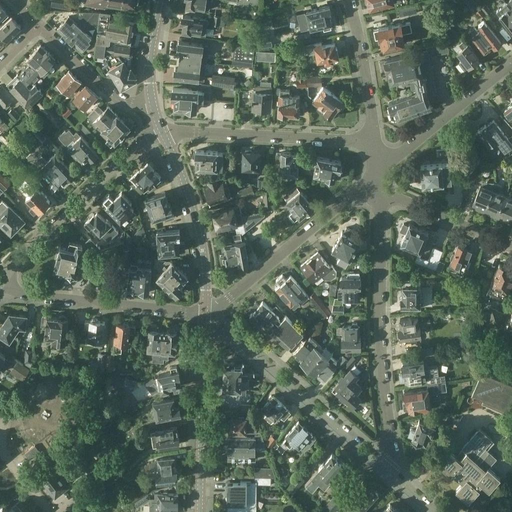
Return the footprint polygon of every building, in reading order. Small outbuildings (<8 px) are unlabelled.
[(186,0),(186,4),(186,7),(204,10),(209,10),(210,0),(186,0)] [(367,6),(369,7),(370,9),(394,3),(392,0),(367,0),(366,2),(367,6)] [(472,0),(465,0),(475,12),(480,9),(472,0)] [(490,11),(485,5),(481,0),(476,0),(475,1),(486,14),(490,11)] [(511,10),(507,4),(496,12),(511,32),(511,10)] [(0,17),(3,20),(8,15),(6,12),(6,11),(0,5),(0,17)] [(415,5),(398,9),(400,16),(417,12),(415,5)] [(306,13),(301,14),(305,30),(310,28),(310,29),(322,26),(324,31),(331,29),(330,24),(331,24),(329,15),(331,15),(329,6),(306,11),(306,13)] [(62,35),(69,40),(87,21),(90,18),(90,13),(78,12),(78,18),(80,20),(77,24),(69,17),(57,29),(63,34),(62,35)] [(100,13),(98,26),(133,32),(134,24),(124,22),(124,23),(120,22),(120,19),(112,17),(112,20),(109,20),(110,14),(100,13)] [(225,17),(214,15),(213,25),(224,27),(225,17)] [(203,19),(183,16),(181,24),(183,24),(182,32),(200,35),(200,34),(205,35),(207,20),(203,19)] [(452,16),(447,19),(449,26),(455,24),(452,16)] [(11,17),(0,27),(0,43),(1,45),(20,26),(11,17)] [(92,25),(87,21),(69,40),(75,46),(76,46),(81,51),(92,40),(92,38),(85,32),(92,25)] [(487,25),(484,21),(478,25),(481,29),(479,30),(479,29),(477,31),(475,28),(468,33),(471,37),(484,54),(493,47),(496,48),(500,45),(500,42),(487,25)] [(387,27),(378,28),(378,29),(373,30),(375,39),(380,38),(380,39),(381,38),(383,49),(404,44),(402,34),(403,34),(402,33),(413,31),(411,22),(400,24),(393,25),(387,26),(387,27)] [(131,41),(133,32),(98,26),(96,43),(105,44),(108,44),(109,42),(131,45),(131,41)] [(258,50),(271,48),(268,34),(258,36),(258,50)] [(255,45),(256,39),(242,37),(241,43),(255,45)] [(472,49),(465,39),(459,44),(462,49),(457,53),(463,60),(459,63),(464,70),(468,67),(471,68),(475,65),(475,62),(479,59),(472,50),(472,49)] [(181,51),(179,60),(206,63),(208,46),(202,45),(179,42),(177,51),(181,51)] [(436,44),(437,50),(448,47),(447,42),(436,44)] [(94,55),(100,56),(99,61),(103,67),(102,67),(106,74),(111,72),(121,89),(128,85),(135,81),(133,78),(136,76),(131,68),(130,68),(132,56),(128,55),(130,47),(116,45),(108,44),(105,44),(96,43),(94,55)] [(255,46),(234,43),(232,61),(253,63),(255,46)] [(307,46),(303,47),(305,55),(308,55),(309,56),(314,55),(314,54),(315,53),(317,62),(323,61),(324,66),(333,64),(332,59),(339,58),(337,48),(336,48),(335,43),(322,46),(321,43),(307,46)] [(21,73),(26,77),(48,52),(44,49),(40,45),(26,61),(29,64),(21,73)] [(275,52),(256,51),(256,60),(275,61),(275,52)] [(428,51),(417,53),(410,55),(410,54),(385,60),(385,61),(380,62),(382,70),(387,69),(387,70),(388,70),(390,82),(415,77),(416,81),(411,82),(415,96),(412,97),(412,96),(389,103),(392,111),(390,115),(391,118),(394,120),(397,119),(398,119),(421,110),(422,111),(432,108),(430,99),(438,93),(428,51)] [(48,52),(26,77),(32,83),(40,74),(40,75),(43,77),(49,71),(46,69),(48,66),(49,67),(52,67),(55,64),(55,63),(55,61),(54,60),(55,59),(49,54),(49,53),(48,52)] [(206,63),(179,60),(178,69),(175,68),(174,77),(198,80),(198,79),(204,80),(206,63)] [(307,87),(307,78),(306,70),(296,71),(297,87),(307,87)] [(59,92),(62,88),(68,93),(75,86),(78,89),(82,84),(79,81),(80,80),(69,71),(54,87),(59,92)] [(6,85),(19,98),(30,88),(17,74),(6,85)] [(235,77),(212,74),(211,85),(233,88),(235,77)] [(307,78),(307,87),(322,86),(321,77),(307,78)] [(35,83),(30,88),(19,98),(28,107),(43,93),(40,90),(41,90),(35,83)] [(1,85),(0,86),(0,103),(3,107),(3,106),(6,109),(10,105),(7,103),(13,97),(1,85)] [(210,92),(211,86),(201,85),(200,91),(198,91),(198,90),(173,89),(172,99),(175,99),(174,108),(175,108),(174,113),(184,114),(184,108),(186,109),(196,110),(196,100),(203,101),(204,91),(210,92)] [(85,86),(74,99),(85,108),(91,100),(94,103),(99,98),(96,95),(85,86)] [(256,92),(253,91),(252,109),(270,110),(272,93),(271,93),(271,87),(256,86),(256,92)] [(335,96),(323,87),(312,102),(313,102),(313,104),(316,106),(318,106),(318,107),(324,111),(324,112),(331,117),(338,108),(342,111),(347,104),(343,101),(343,100),(335,95),(335,96)] [(289,90),(280,90),(279,95),(278,113),(280,116),(285,116),(287,114),(298,115),(299,114),(303,114),(304,106),(299,105),(299,103),(299,97),(299,94),(292,94),(292,96),(289,96),(289,90)] [(58,115),(43,99),(38,103),(37,104),(52,120),(58,115)] [(97,106),(94,109),(122,136),(130,128),(129,127),(133,124),(127,119),(124,122),(116,115),(112,111),(108,107),(103,111),(97,106)] [(67,107),(62,112),(67,117),(72,112),(67,107)] [(13,108),(7,114),(15,121),(21,115),(13,108)] [(28,108),(24,112),(30,119),(34,115),(28,108)] [(87,116),(93,122),(101,130),(101,131),(109,138),(105,142),(111,147),(114,143),(114,144),(122,136),(94,109),(87,116)] [(511,152),(511,146),(511,145),(493,121),(486,126),(485,125),(478,131),(479,132),(475,135),(479,141),(483,138),(489,145),(494,151),(501,146),(506,151),(507,150),(510,154),(511,152)] [(7,130),(0,136),(0,137),(14,153),(21,146),(7,130)] [(76,132),(71,137),(69,135),(58,145),(66,153),(70,150),(82,163),(86,167),(92,161),(91,159),(97,153),(81,136),(80,136),(76,132)] [(218,152),(196,151),(196,152),(194,153),(193,153),(193,157),(194,157),(195,159),(196,160),(196,169),(197,169),(197,173),(205,173),(206,169),(217,169),(222,169),(223,153),(218,153),(218,152)] [(260,153),(243,152),(242,169),(251,170),(250,175),(257,175),(258,170),(259,170),(260,153)] [(281,154),(276,154),(276,162),(281,162),(280,174),(289,174),(289,179),(296,179),(296,174),(298,175),(298,165),(295,164),(296,154),(291,154),(291,153),(281,153),(281,154)] [(41,155),(32,164),(44,177),(47,174),(54,181),(50,184),(55,189),(58,186),(59,186),(67,179),(68,179),(71,182),(76,177),(73,174),(74,173),(55,154),(47,162),(41,155)] [(317,158),(311,157),(310,165),(315,166),(314,175),(325,177),(326,177),(326,178),(334,179),(334,178),(340,179),(341,171),(339,171),(341,162),(317,157),(317,158)] [(150,186),(150,187),(154,183),(160,177),(153,169),(154,168),(148,162),(139,170),(139,169),(129,178),(136,184),(134,185),(139,191),(143,187),(146,190),(150,186)] [(451,182),(450,173),(449,164),(441,165),(441,164),(420,166),(421,172),(415,173),(415,176),(415,180),(421,179),(422,186),(443,184),(443,183),(451,182)] [(311,167),(303,166),(302,172),(310,174),(311,167)] [(465,183),(473,184),(475,170),(468,169),(465,183)] [(0,187),(4,190),(10,183),(0,173),(0,187)] [(218,179),(208,182),(209,186),(205,187),(207,191),(205,194),(206,198),(209,200),(211,204),(231,197),(226,180),(219,183),(218,179)] [(482,183),(480,186),(474,199),(473,198),(470,204),(472,204),(471,205),(484,211),(492,191),(495,184),(493,184),(482,183)] [(249,187),(238,192),(240,199),(254,194),(252,186),(249,187)] [(30,187),(26,191),(30,195),(26,199),(33,206),(29,210),(34,215),(37,211),(38,212),(49,202),(46,198),(47,197),(42,191),(41,193),(37,188),(34,191),(30,187)] [(296,187),(284,197),(287,201),(286,202),(294,211),(290,214),(295,220),(299,217),(299,218),(306,212),(306,213),(307,212),(310,213),(313,210),(313,208),(313,207),(300,191),(299,191),(296,187)] [(132,188),(128,192),(136,200),(140,196),(132,188)] [(271,191),(262,191),(264,210),(272,210),(271,191)] [(504,197),(492,191),(484,211),(496,216),(504,197)] [(109,197),(103,202),(107,206),(106,206),(121,221),(127,215),(130,219),(136,213),(132,210),(133,209),(129,205),(131,203),(121,192),(113,200),(112,200),(109,197)] [(146,200),(141,202),(144,210),(149,209),(153,220),(164,216),(166,220),(174,217),(172,213),(173,213),(170,203),(169,204),(165,192),(146,199),(146,200)] [(511,213),(511,199),(504,197),(496,216),(499,217),(498,219),(505,222),(506,220),(509,222),(511,213)] [(2,200),(0,202),(0,222),(11,233),(23,220),(9,206),(8,206),(2,200)] [(237,225),(243,224),(244,224),(242,216),(241,213),(235,215),(234,208),(213,212),(218,230),(237,225)] [(264,211),(242,216),(244,224),(243,224),(245,232),(265,215),(264,211)] [(88,221),(84,225),(89,231),(93,227),(100,234),(100,233),(108,241),(118,232),(110,224),(106,219),(105,220),(103,218),(97,212),(94,215),(94,214),(87,220),(88,221)] [(428,252),(431,244),(434,236),(428,233),(428,232),(409,224),(409,226),(403,223),(401,230),(406,233),(401,243),(419,250),(420,251),(421,249),(428,252)] [(146,233),(143,226),(131,238),(136,243),(146,233)] [(342,233),(333,249),(332,249),(332,250),(333,250),(341,255),(337,261),(345,265),(349,259),(349,260),(350,260),(350,259),(359,243),(360,242),(359,242),(350,237),(353,232),(346,228),(343,233),(343,232),(342,232),(342,233)] [(157,233),(151,234),(152,246),(158,245),(159,254),(180,252),(180,251),(181,250),(182,250),(182,249),(181,245),(180,244),(179,243),(178,240),(180,239),(179,230),(157,232),(157,233)] [(85,242),(95,253),(100,249),(90,238),(85,242)] [(231,240),(224,241),(225,245),(224,245),(226,254),(225,254),(225,255),(220,256),(222,265),(227,264),(227,265),(239,263),(248,262),(245,242),(231,244),(231,240)] [(67,249),(59,247),(57,259),(56,259),(53,269),(55,270),(54,274),(56,276),(61,277),(63,276),(64,272),(65,272),(65,273),(68,274),(68,275),(73,276),(74,275),(76,275),(79,265),(79,264),(82,253),(81,253),(82,248),(81,246),(69,243),(67,249)] [(466,248),(457,245),(454,254),(452,253),(449,259),(451,260),(450,262),(448,267),(456,270),(461,272),(463,267),(470,251),(466,249),(466,248)] [(429,258),(425,266),(436,270),(443,250),(434,246),(429,258)] [(331,266),(329,267),(318,253),(301,266),(313,282),(319,277),(321,275),(323,278),(331,279),(335,276),(335,271),(333,268),(331,266)] [(151,262),(138,260),(137,269),(130,268),(128,281),(124,280),(123,288),(128,288),(128,289),(139,290),(139,291),(141,293),(146,294),(149,291),(149,290),(150,278),(151,278),(151,273),(151,267),(151,262)] [(165,261),(158,269),(161,272),(157,277),(168,288),(164,291),(170,297),(173,293),(175,295),(182,287),(180,285),(188,276),(172,261),(171,262),(170,261),(165,261)] [(487,296),(501,302),(506,290),(507,290),(509,284),(510,284),(511,280),(511,277),(511,278),(511,277),(511,269),(499,264),(491,284),(487,296)] [(335,271),(335,276),(342,270),(338,265),(333,268),(335,271)] [(466,270),(462,280),(469,283),(472,273),(466,270)] [(338,291),(338,298),(335,298),(332,313),(343,313),(342,305),(343,305),(342,299),(359,299),(359,287),(360,287),(360,277),(359,277),(359,272),(347,272),(348,277),(341,277),(341,287),(342,287),(342,291),(338,291)] [(309,298),(305,294),(305,293),(298,284),(291,276),(286,280),(285,278),(282,275),(276,281),(280,285),(276,289),(290,306),(291,306),(294,309),(300,304),(301,305),(309,298)] [(401,305),(401,306),(421,306),(421,305),(426,304),(431,304),(431,294),(426,294),(420,294),(420,286),(411,286),(411,281),(403,281),(403,286),(402,286),(402,296),(401,296),(401,297),(400,299),(399,299),(399,304),(400,304),(401,305)] [(463,283),(460,289),(474,294),(476,288),(463,283)] [(329,313),(325,308),(315,296),(311,299),(324,317),(329,313)] [(255,303),(250,309),(253,311),(250,316),(268,331),(270,331),(270,334),(288,350),(303,333),(286,315),(278,323),(275,320),(279,316),(278,315),(281,312),(275,307),(272,311),(263,301),(259,306),(255,303)] [(485,323),(486,323),(484,328),(495,329),(495,327),(497,328),(503,313),(498,310),(491,308),(485,323)] [(9,314),(3,323),(16,331),(18,329),(19,328),(25,328),(26,316),(9,314)] [(47,317),(42,317),(41,325),(46,326),(44,337),(52,338),(52,341),(53,341),(53,345),(55,348),(60,348),(62,346),(63,342),(65,342),(68,319),(67,319),(65,316),(61,316),(58,318),(47,317)] [(407,337),(408,342),(416,341),(415,336),(420,336),(419,327),(430,325),(429,316),(418,318),(417,317),(411,318),(407,318),(407,319),(400,319),(401,328),(399,329),(398,331),(397,331),(398,336),(399,336),(400,337),(400,338),(407,337)] [(90,322),(85,321),(84,329),(89,329),(88,339),(95,340),(95,346),(102,346),(104,322),(98,322),(97,320),(92,319),(90,321),(90,322)] [(123,324),(117,323),(115,335),(114,335),(114,342),(115,342),(114,349),(121,350),(121,346),(122,342),(128,343),(129,333),(135,333),(135,326),(130,325),(129,325),(128,323),(124,322),(123,324)] [(16,331),(3,323),(0,327),(0,335),(9,342),(16,331)] [(343,327),(338,327),(338,334),(342,334),(342,338),(341,338),(341,348),(361,348),(361,338),(360,338),(359,326),(358,326),(357,323),(352,323),(351,326),(342,326),(343,327)] [(160,362),(163,331),(159,331),(159,330),(158,330),(158,325),(150,325),(150,329),(149,329),(147,349),(153,350),(152,362),(160,362)] [(163,331),(160,362),(163,363),(163,359),(168,359),(169,351),(175,352),(175,347),(176,347),(176,346),(180,346),(181,338),(176,338),(176,337),(177,332),(175,332),(175,331),(169,330),(169,331),(167,331),(163,331)] [(324,350),(326,348),(326,347),(324,350),(317,343),(310,337),(307,340),(306,340),(293,354),(295,355),(295,357),(298,359),(299,359),(301,360),(300,361),(302,363),(303,365),(305,366),(307,367),(308,368),(324,350)] [(6,344),(2,349),(12,356),(16,351),(6,344)] [(324,350),(308,368),(309,369),(310,371),(312,373),(314,373),(316,374),(318,375),(318,377),(320,379),(322,379),(324,380),(336,366),(340,370),(345,365),(349,361),(343,355),(337,362),(331,356),(333,354),(326,348),(324,350)] [(455,352),(439,354),(440,361),(456,359),(455,352)] [(0,365),(5,369),(10,361),(4,357),(0,353),(0,365)] [(106,355),(99,354),(97,370),(104,370),(106,355)] [(345,365),(349,368),(357,359),(353,356),(349,361),(345,365)] [(482,371),(472,394),(511,411),(511,360),(501,356),(493,375),(482,371)] [(432,383),(432,382),(436,382),(434,371),(438,371),(437,365),(430,366),(424,367),(423,360),(402,363),(403,373),(404,372),(404,373),(400,374),(401,382),(405,382),(405,383),(425,380),(425,384),(432,383)] [(10,372),(22,381),(31,372),(19,362),(17,361),(10,372)] [(223,390),(239,391),(239,395),(245,395),(245,390),(248,390),(248,382),(246,382),(246,377),(242,377),(242,368),(232,367),(232,365),(225,364),(225,367),(224,367),(223,390)] [(177,371),(176,366),(170,368),(171,373),(158,376),(159,384),(154,385),(154,383),(146,387),(151,395),(156,392),(161,391),(161,392),(168,390),(168,387),(181,385),(180,380),(178,371),(177,371)] [(340,397),(345,402),(345,401),(353,407),(360,399),(355,395),(362,388),(354,381),(358,377),(350,370),(344,377),(343,376),(338,381),(339,382),(333,390),(340,396),(340,397)] [(404,392),(405,401),(403,401),(404,410),(409,409),(409,410),(436,406),(435,399),(438,398),(438,392),(447,391),(445,382),(433,384),(432,383),(425,384),(426,389),(420,390),(420,389),(416,390),(417,390),(404,392)] [(271,396),(268,400),(269,401),(262,409),(268,414),(264,418),(271,424),(274,421),(275,421),(279,416),(284,420),(290,413),(286,409),(286,408),(273,397),(271,396)] [(141,422),(142,428),(159,425),(158,419),(180,415),(178,406),(181,406),(179,397),(174,398),(153,402),(155,409),(150,413),(151,419),(143,420),(141,422)] [(440,414),(437,421),(443,424),(449,413),(440,414)] [(122,421),(117,415),(102,427),(106,433),(122,421)] [(230,418),(229,432),(256,433),(256,426),(252,426),(252,419),(244,419),(244,418),(239,417),(239,418),(230,418)] [(419,420),(415,431),(410,429),(407,436),(412,438),(412,439),(420,443),(421,442),(425,444),(429,434),(431,435),(435,426),(434,426),(436,421),(429,418),(427,423),(419,420)] [(314,442),(313,441),(316,438),(312,435),(312,434),(298,422),(286,436),(287,438),(284,442),(291,447),(294,444),(299,449),(300,448),(304,452),(307,449),(314,442)] [(176,427),(150,431),(153,447),(158,446),(158,447),(179,444),(178,436),(176,427)] [(500,478),(488,468),(494,461),(497,461),(497,456),(493,456),(487,450),(494,442),(492,440),(479,429),(461,449),(463,450),(456,457),(450,451),(438,464),(450,475),(452,473),(462,483),(456,490),(468,502),(479,489),(478,488),(481,484),(489,490),(500,478)] [(266,450),(265,447),(262,434),(255,434),(255,438),(228,437),(228,459),(255,460),(255,450),(266,450)] [(272,436),(266,444),(271,448),(277,440),(272,436)] [(280,446),(277,450),(282,455),(285,451),(280,446)] [(30,460),(34,457),(29,450),(25,453),(30,460)] [(326,490),(335,479),(340,482),(343,478),(350,470),(346,466),(332,454),(319,469),(319,470),(312,479),(305,486),(312,492),(318,484),(326,490)] [(74,461),(84,475),(91,469),(82,456),(74,461)] [(145,465),(148,472),(155,470),(156,473),(157,482),(177,480),(177,479),(178,477),(179,477),(178,472),(178,473),(176,471),(176,470),(175,471),(174,458),(158,459),(145,465)] [(48,462),(35,472),(44,483),(46,486),(55,497),(67,487),(62,481),(65,479),(51,462),(49,464),(48,462)] [(102,467),(87,478),(97,491),(104,486),(101,482),(109,476),(102,467)] [(255,468),(255,477),(271,478),(276,478),(272,468),(255,468)] [(290,490),(294,494),(305,481),(301,478),(290,490)] [(363,511),(378,494),(363,481),(345,502),(353,508),(349,511),(363,511)] [(251,482),(227,482),(226,504),(228,504),(228,510),(240,510),(240,505),(254,505),(254,491),(251,491),(251,482)] [(143,487),(130,496),(134,502),(148,493),(143,487)] [(163,504),(178,504),(178,494),(168,494),(167,492),(164,492),(163,494),(154,494),(154,502),(158,503),(158,501),(163,501),(163,504)] [(333,511),(344,500),(337,494),(325,509),(329,511),(333,511)] [(22,511),(19,507),(18,508),(19,509),(16,511),(12,507),(8,510),(5,506),(18,496),(17,495),(3,506),(3,505),(2,506),(3,506),(0,508),(0,511),(22,511)] [(158,503),(154,502),(151,502),(151,505),(150,505),(149,511),(177,511),(178,504),(163,504),(163,501),(158,501),(158,503)]
